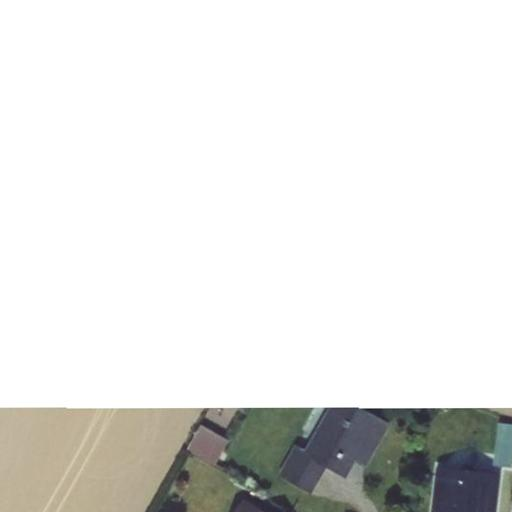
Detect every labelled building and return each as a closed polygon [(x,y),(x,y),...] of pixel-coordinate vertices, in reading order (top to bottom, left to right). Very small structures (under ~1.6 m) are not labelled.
[(279,475),(311,495),(329,467),(348,478),(356,462),(367,467),(391,425),(338,393),(306,449),(296,443),(279,475)] [(511,420),(499,420),(498,463),(511,463),(511,420)] [(202,422),(190,446),(221,461),(232,437),(202,422)] [(437,467),(431,511),(495,511),(500,474),(481,471),(473,464),(455,468),(437,467)] [(265,511),(245,500),(237,511),(265,511)]
